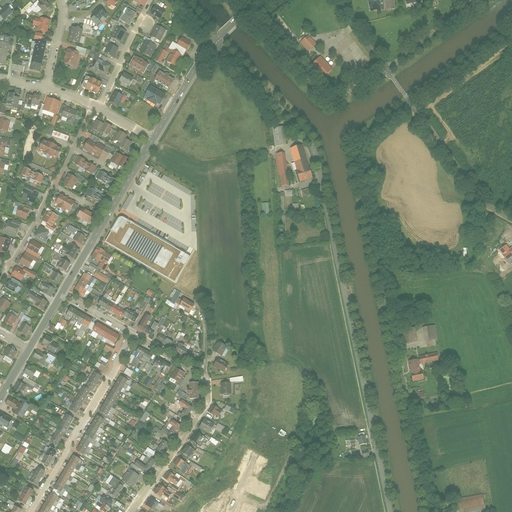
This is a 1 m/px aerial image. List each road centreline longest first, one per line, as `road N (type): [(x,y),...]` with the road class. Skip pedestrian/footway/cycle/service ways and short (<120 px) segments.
road 1 (residential): [(511,217),(489,205),(406,104),(359,149),(429,511)]
road 2 (residential): [(216,39),(313,147),(388,511)]
road 3 (residential): [(29,511),(134,335)]
road 4 (tertiary): [(61,292),(152,140)]
road 5 (residential): [(130,511),(205,404),(205,373)]
road 6 (unclassified): [(511,28),(413,99),(404,95)]
